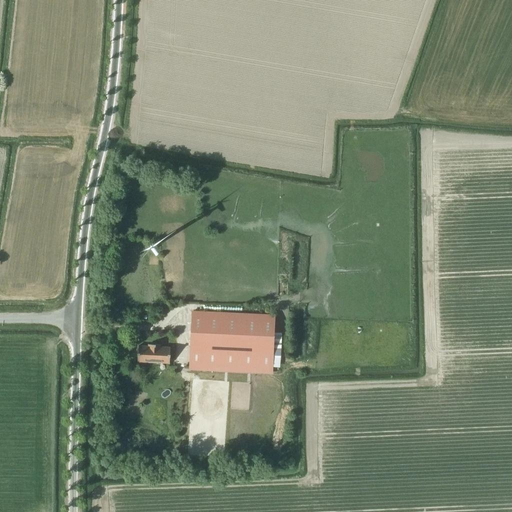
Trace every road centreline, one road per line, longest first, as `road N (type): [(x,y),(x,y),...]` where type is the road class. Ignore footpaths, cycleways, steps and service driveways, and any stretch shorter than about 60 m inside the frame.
road 1 (tertiary): [(77,321),(118,0)]
road 2 (tertiary): [(72,511),(77,321)]
